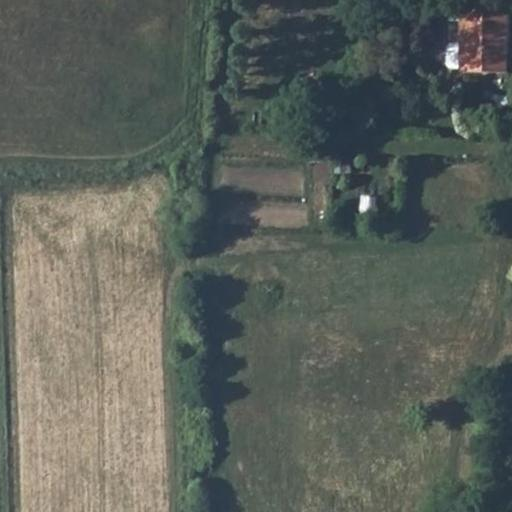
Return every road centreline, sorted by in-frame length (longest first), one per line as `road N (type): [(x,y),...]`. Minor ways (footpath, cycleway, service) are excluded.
road 1 (track): [(181,137),(361,131),(504,115)]
road 2 (track): [(0,176),(86,173),(144,160),(181,137)]
